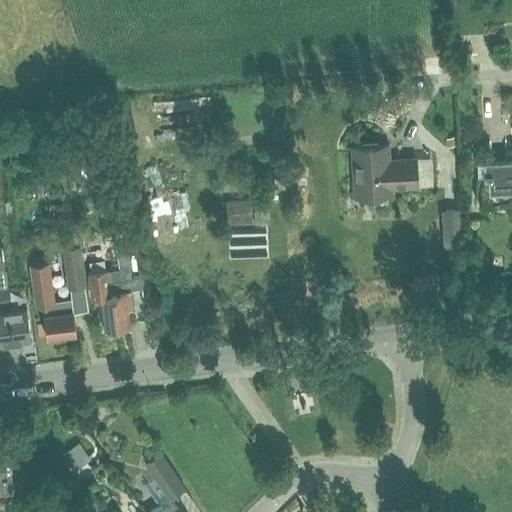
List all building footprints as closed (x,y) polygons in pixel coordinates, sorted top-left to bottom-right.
[(131,137),(124,105),(116,107),(124,139),(131,137)] [(66,130),(69,153),(82,151),(79,128),(66,130)] [(56,129),(36,132),(38,145),(58,142),(56,129)] [(455,136),(446,137),(446,146),(455,146),(455,136)] [(352,146),(353,166),(354,196),(391,194),(390,189),(417,188),(415,157),(389,159),(388,144),(352,146)] [(94,150),(73,154),(77,178),(98,174),(94,150)] [(511,159),(485,161),(485,172),(483,172),(483,176),(489,176),(490,193),(511,191),(511,159)] [(293,184),(306,183),(306,169),(292,170),(293,184)] [(265,193),(239,194),(240,220),(265,219),(265,193)] [(124,206),(105,209),(109,237),(115,236),(128,234),(124,206)] [(461,208),(441,210),(444,248),(463,246),(461,208)] [(206,215),(170,215),(170,234),(206,234),(206,215)] [(119,269),(89,273),(92,297),(101,296),(101,300),(99,300),(100,310),(102,309),(105,329),(130,326),(128,308),(133,308),(131,292),(145,290),(143,276),(142,271),(137,272),(133,272),(128,234),(115,236),(119,269)] [(80,244),(63,246),(69,287),(86,284),(80,244)] [(44,315),(44,316),(47,336),(76,333),(72,298),(55,300),(49,260),(31,262),(37,304),(43,303),(43,304),(45,315),(44,315)] [(9,288),(0,288),(0,304),(11,304),(9,288)] [(0,342),(31,338),(28,318),(27,308),(0,311),(0,342)] [(88,406),(84,417),(95,420),(99,410),(88,406)] [(0,484),(7,484),(9,485),(16,490),(22,482),(23,482),(23,480),(29,473),(21,466),(19,446),(18,439),(17,426),(1,428),(2,435),(0,435),(0,484)] [(90,458),(79,441),(63,451),(74,469),(90,458)] [(185,488),(160,450),(145,460),(170,498),(185,488)] [(147,511),(181,511),(174,501),(163,509),(159,503),(147,511)]
